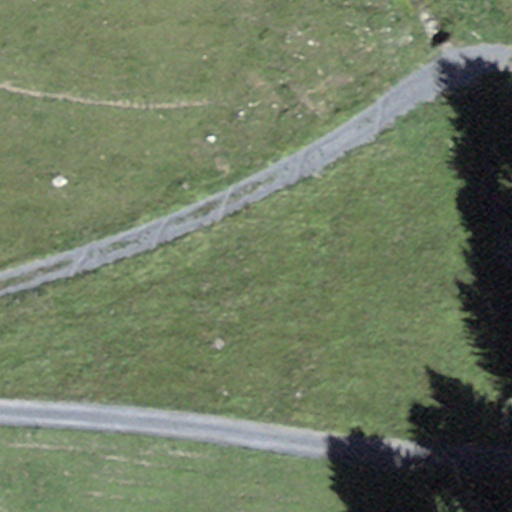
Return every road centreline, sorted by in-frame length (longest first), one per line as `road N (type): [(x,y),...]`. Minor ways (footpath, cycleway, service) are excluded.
road 1 (track): [(511,61),(478,59),(448,70),(293,170),(190,216),(0,282)]
road 2 (track): [(0,406),(511,458)]
